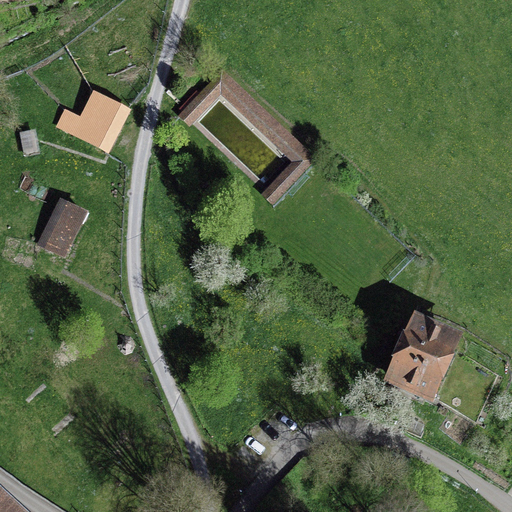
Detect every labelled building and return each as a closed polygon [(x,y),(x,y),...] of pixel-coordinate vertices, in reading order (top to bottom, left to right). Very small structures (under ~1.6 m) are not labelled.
[(298,164),(267,196),(274,203),(315,160),(222,73),(182,115),(189,122),(220,90),(298,164)] [(127,111),(94,95),(82,120),(66,112),(58,128),(107,153),(127,111)] [(84,215),(62,203),(40,245),(63,257),(84,215)] [(455,343),(416,325),(391,379),(431,397),(455,343)] [(0,511),(15,511),(0,497),(0,511)]
